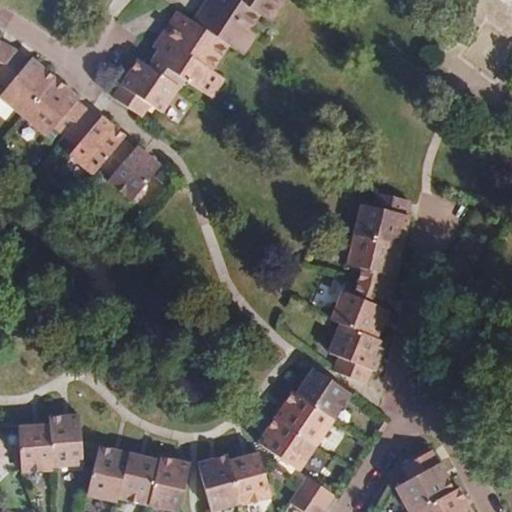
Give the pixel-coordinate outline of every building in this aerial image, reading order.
[(251,28),(260,14),(238,0),(206,0),(193,22),(227,45),(243,56),(250,45),(258,33),(251,28)] [(271,22),(285,0),(238,0),(260,14),(271,22)] [(511,0),(493,0),(511,13),(511,0)] [(227,45),(193,22),(177,12),(160,37),(164,40),(211,71),(227,45)] [(0,75),(15,50),(0,43),(0,38),(0,37),(0,75)] [(158,49),(164,40),(160,37),(153,46),(158,49)] [(210,71),(164,40),(158,49),(148,66),(179,87),(183,80),(211,98),(224,79),(210,71)] [(55,79),(30,58),(28,60),(16,51),(15,50),(0,75),(0,82),(6,87),(0,94),(0,97),(23,117),(55,79)] [(162,113),(179,87),(148,66),(138,60),(112,99),(141,117),(148,105),(162,113)] [(65,136),(87,111),(77,103),(79,98),(55,79),(23,117),(47,137),(54,128),(65,136)] [(100,166),(122,140),(124,137),(101,117),(99,120),(87,111),(65,136),(77,146),(69,155),(92,175),(100,166)] [(160,166),(135,146),(134,149),(122,140),(100,166),(111,175),(108,180),(132,200),(160,166)] [(406,229),(409,216),(405,215),(409,201),(376,193),(372,208),(361,204),(354,235),(402,247),(406,229)] [(398,261),(402,247),(354,235),(347,265),(361,269),(357,281),(390,293),(391,290),(398,261)] [(383,323),(389,310),(384,308),(390,293),(357,281),(352,295),(342,291),(331,321),(340,325),(376,340),(383,323)] [(380,356),(385,344),(376,340),(340,325),(329,353),(340,358),(335,373),(365,386),(370,371),(374,372),(380,356)] [(333,420),(351,393),(313,368),(304,381),(296,393),(291,392),(333,420)] [(333,420),(291,392),(283,405),(274,418),(316,445),(333,420)] [(85,462),(82,414),(67,414),(50,416),(51,423),(53,464),(85,462)] [(299,471),(316,445),(274,418),(265,432),(258,443),(299,471)] [(53,464),(51,423),(37,424),(19,425),(22,470),(54,468),(53,464)] [(121,497),(131,453),(116,449),(101,445),(89,495),(119,502),(121,497)] [(444,471),(433,451),(401,467),(409,480),(395,487),(409,511),(415,511),(416,511),(455,490),(444,471)] [(150,504),(160,460),(145,456),(131,453),(121,497),(150,504)] [(270,495),(258,453),(247,456),(229,461),(240,501),(241,504),(270,495)] [(240,501),(229,461),(227,455),(213,459),(197,464),(210,510),(240,501)] [(180,511),(191,463),(176,460),(161,456),(160,460),(150,504),(180,511)] [(302,511),(320,511),(333,494),(306,477),(289,503),(302,511)] [(472,511),(467,503),(459,488),(455,490),(416,511),(472,511)]
